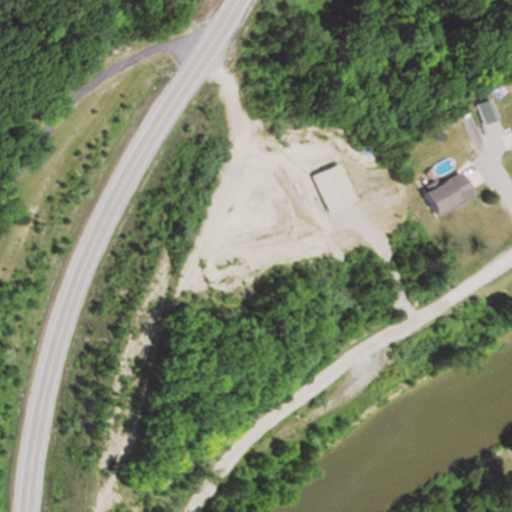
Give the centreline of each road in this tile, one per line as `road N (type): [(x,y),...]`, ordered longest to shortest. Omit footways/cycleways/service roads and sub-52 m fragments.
road 1 (residential): [(23,511),(42,381),(72,282),(109,198),(224,0)]
road 2 (residential): [(183,511),(261,427),(511,254)]
road 3 (residential): [(198,46),(159,38),(83,81),(0,195)]
